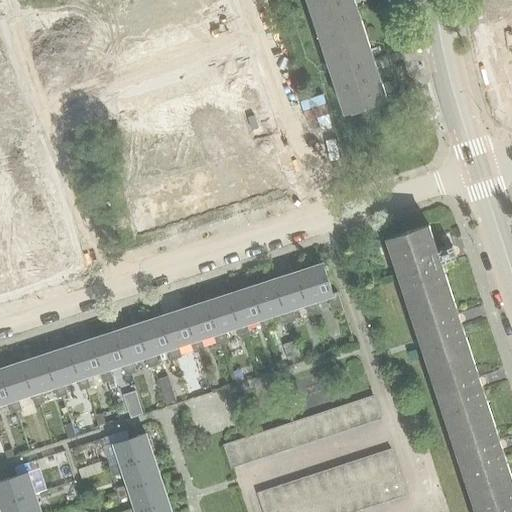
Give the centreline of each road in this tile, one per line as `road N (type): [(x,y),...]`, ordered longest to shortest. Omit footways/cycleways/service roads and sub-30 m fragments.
road 1 (residential): [(0,324),(476,169)]
road 2 (unknown): [(278,60),(135,112),(121,109),(103,55),(107,43),(224,0)]
road 3 (tertiary): [(476,169),(433,0)]
